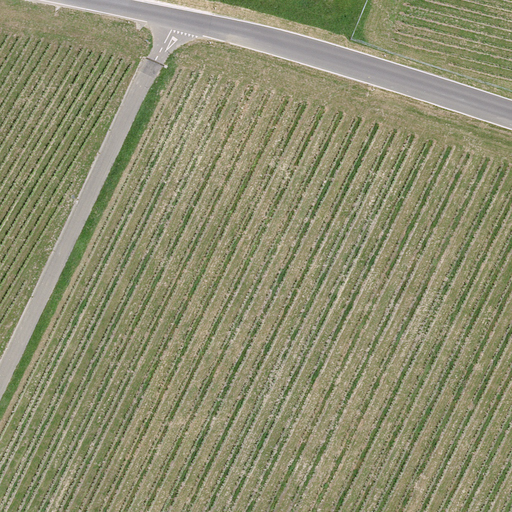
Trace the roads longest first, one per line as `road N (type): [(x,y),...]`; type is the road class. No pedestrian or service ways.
road 1 (unclassified): [(0,386),(176,18)]
road 2 (tertiary): [(176,18),(511,114)]
